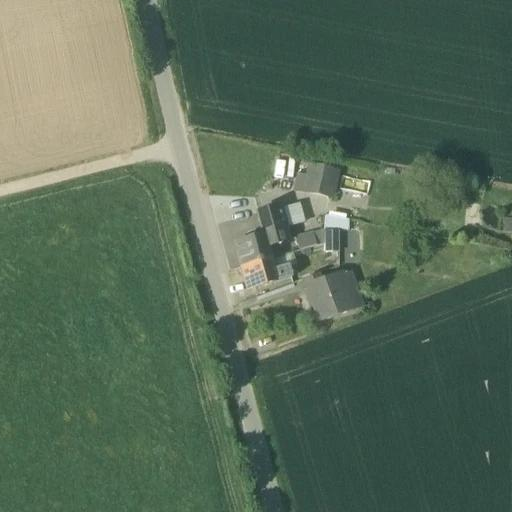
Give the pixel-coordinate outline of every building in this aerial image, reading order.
[(306,194),(330,199),(337,172),(311,167),(307,183),(298,181),(295,193),(305,195),(306,194)] [(484,205),(485,218),(495,217),(494,204),(484,205)] [(297,207),(280,211),(285,230),(302,225),(297,207)] [(289,243),(285,230),(280,211),(279,209),(258,215),(264,237),(265,237),(268,249),(289,243)] [(324,230),(348,232),(348,222),(333,220),(325,218),(324,230)] [(324,253),(338,253),(338,233),(323,233),(324,253)] [(359,233),(338,233),(338,253),(359,253),(359,233)] [(295,240),(298,253),(314,249),(311,236),(295,240)] [(271,260),(268,249),(265,237),(264,237),(234,245),(241,269),(271,260)] [(292,255),(271,260),(275,272),(287,268),(295,266),(292,255)] [(275,272),(271,260),(241,269),(247,292),(291,280),(287,268),(275,272)] [(306,288),(320,323),(352,310),(342,283),(346,281),(343,274),(318,284),(308,287),(306,288)] [(306,282),(308,287),(318,284),(316,278),(306,282)]
